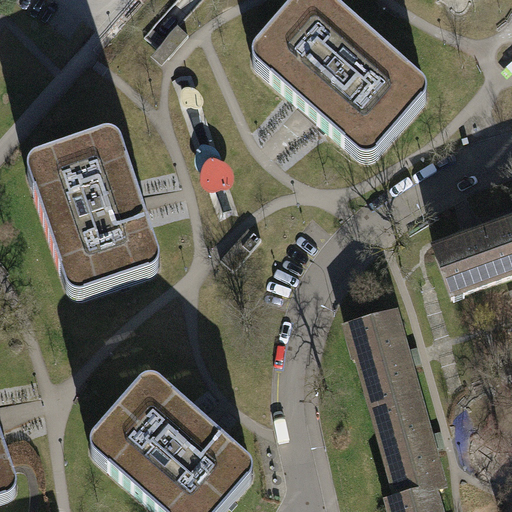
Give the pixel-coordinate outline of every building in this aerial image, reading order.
[(297,0),(251,56),(250,62),(252,68),(258,74),(286,99),(298,109),(307,118),(317,126),(327,136),(353,159),(359,164),(367,162),(375,156),(420,104),(421,95),(416,85),(318,0),(297,0)] [(104,136),(34,160),(29,165),(27,171),(29,179),(65,287),(68,294),(75,297),(85,295),(151,275),(157,267),(158,256),(148,228),(142,213),(140,206),(138,199),(133,185),(118,141),(114,137),(104,136)] [(448,300),(511,276),(511,228),(476,241),(432,257),(448,300)] [(235,273),(260,242),(246,232),(221,263),(235,273)] [(391,318),(343,331),(351,362),(355,360),(394,502),(385,505),(386,511),(435,511),(431,494),(439,492),(391,318)] [(139,385),(91,442),(89,449),(91,454),(97,460),(156,511),(221,511),(251,480),(251,471),(247,461),(222,440),(211,431),(207,427),(199,421),(189,412),(153,382),(147,381),(139,385)] [(0,504),(6,503),(11,495),(12,484),(9,476),(8,471),(0,448),(0,504)]
